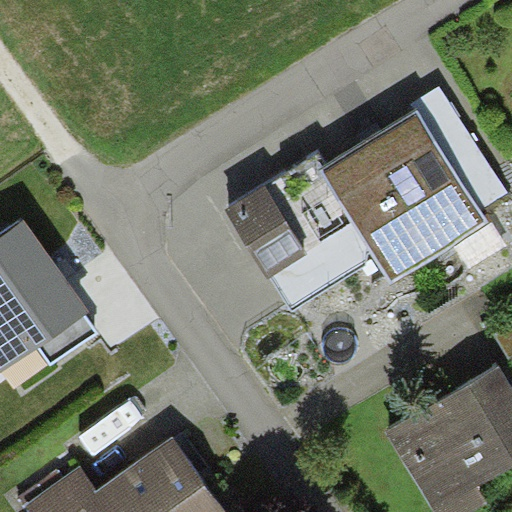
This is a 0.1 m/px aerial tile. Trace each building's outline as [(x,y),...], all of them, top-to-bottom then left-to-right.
[(441,79),(416,95),(484,202),(508,186),(441,79)] [(484,202),(416,95),(368,124),(322,152),(394,270),(489,212),(484,202)] [(307,236),(265,169),(225,193),(268,261),(307,236)] [(24,205),(0,222),(0,360),(35,335),(82,300),(90,294),(76,275),(24,205)] [(97,320),(82,300),(35,335),(50,355),(97,320)] [(511,314),(494,325),(509,350),(511,348),(511,314)] [(472,365),(384,418),(442,511),(449,511),(487,489),(477,471),(511,449),(511,371),(498,349),(472,365)] [(236,511),(173,423),(95,478),(82,488),(99,511),(236,511)] [(99,511),(82,488),(95,478),(80,457),(27,495),(39,511),(99,511)]
